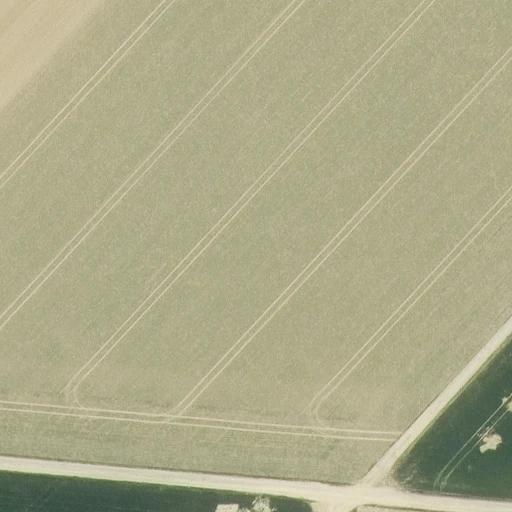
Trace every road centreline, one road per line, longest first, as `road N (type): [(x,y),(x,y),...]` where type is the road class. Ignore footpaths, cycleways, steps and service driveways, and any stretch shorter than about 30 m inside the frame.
road 1 (unclassified): [(0,474),(490,511)]
road 2 (track): [(339,511),(511,324)]
